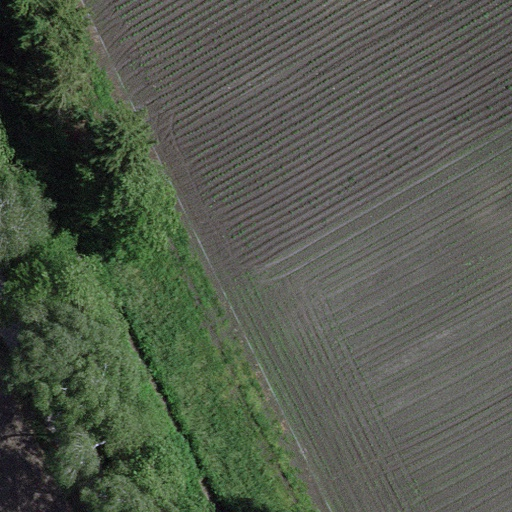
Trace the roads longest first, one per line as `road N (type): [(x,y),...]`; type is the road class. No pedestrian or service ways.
road 1 (track): [(51,0),(248,427),(299,511)]
road 2 (unclassified): [(0,320),(96,511)]
